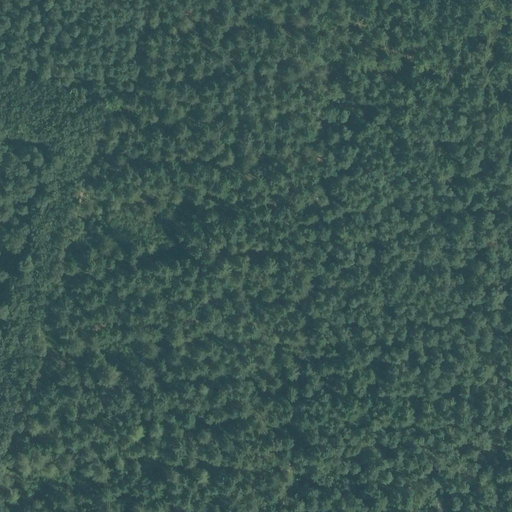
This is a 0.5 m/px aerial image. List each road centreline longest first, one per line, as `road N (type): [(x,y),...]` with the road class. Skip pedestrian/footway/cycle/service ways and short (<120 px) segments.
road 1 (track): [(284,511),(333,0)]
road 2 (track): [(149,0),(133,72),(97,138),(0,471)]
